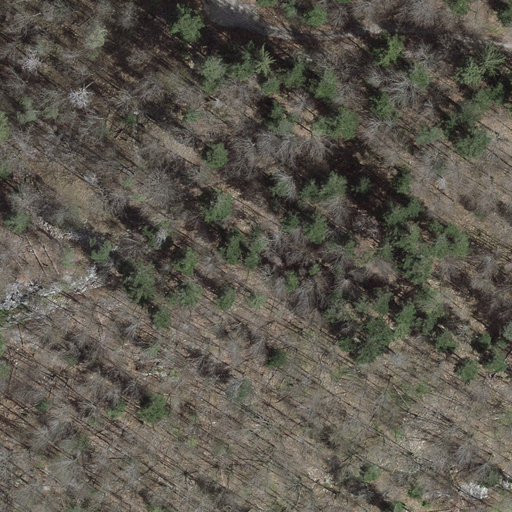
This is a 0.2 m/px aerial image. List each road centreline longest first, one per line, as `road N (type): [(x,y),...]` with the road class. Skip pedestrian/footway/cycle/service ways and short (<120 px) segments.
road 1 (motorway): [(234,0),(302,287),(389,511)]
road 2 (motorway): [(511,394),(461,251),(402,0)]
road 3 (track): [(219,0),(273,33),(418,27),(511,49)]
